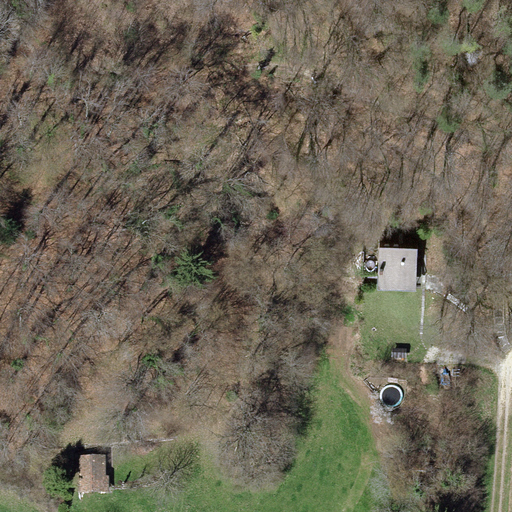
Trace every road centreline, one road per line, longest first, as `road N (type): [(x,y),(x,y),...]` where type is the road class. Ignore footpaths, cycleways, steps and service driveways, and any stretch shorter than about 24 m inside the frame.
road 1 (track): [(19,0),(20,37),(66,63),(149,77),(253,64),(313,74),(511,152)]
road 2 (track): [(511,360),(493,511)]
